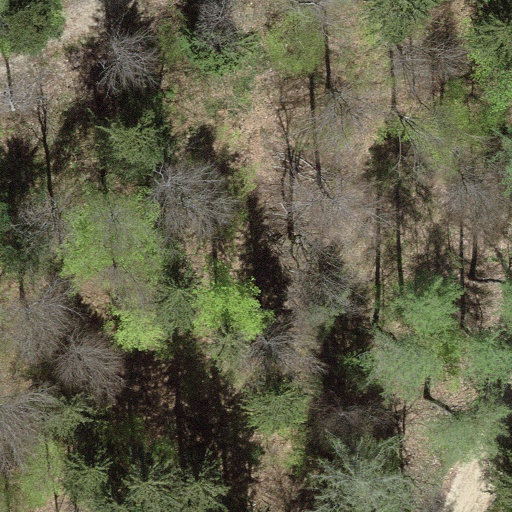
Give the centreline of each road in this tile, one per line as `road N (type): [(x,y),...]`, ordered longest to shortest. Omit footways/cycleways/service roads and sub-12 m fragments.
road 1 (track): [(130,0),(0,71)]
road 2 (track): [(511,386),(448,511)]
